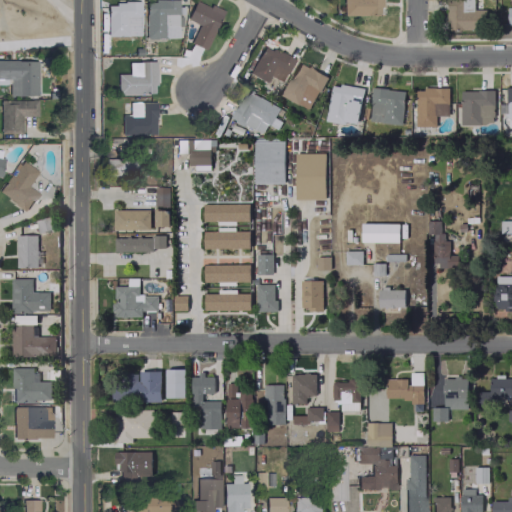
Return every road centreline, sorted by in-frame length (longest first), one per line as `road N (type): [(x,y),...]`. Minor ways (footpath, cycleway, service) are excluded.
road 1 (tertiary): [(81,0),(83,511)]
road 2 (residential): [(79,345),(511,342)]
road 3 (residential): [(261,0),(369,54),(511,58)]
